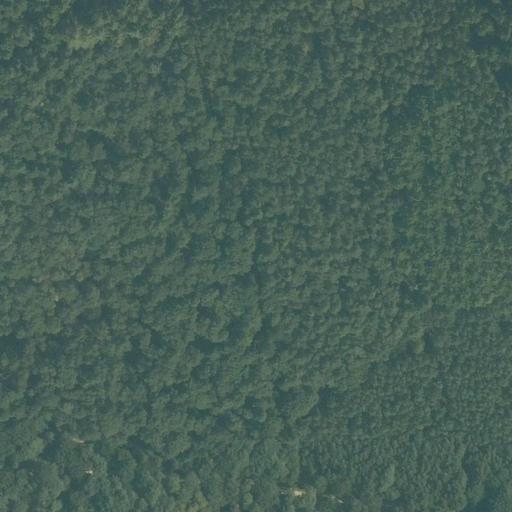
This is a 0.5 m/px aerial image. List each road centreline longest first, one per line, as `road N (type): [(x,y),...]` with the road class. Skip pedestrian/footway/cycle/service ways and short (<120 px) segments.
road 1 (unknown): [(471,511),(428,318),(267,421),(168,426),(95,448),(52,436),(0,458)]
road 2 (track): [(306,496),(187,0)]
road 3 (track): [(0,484),(87,474),(187,478),(413,511)]
road 4 (track): [(192,19),(0,43)]
